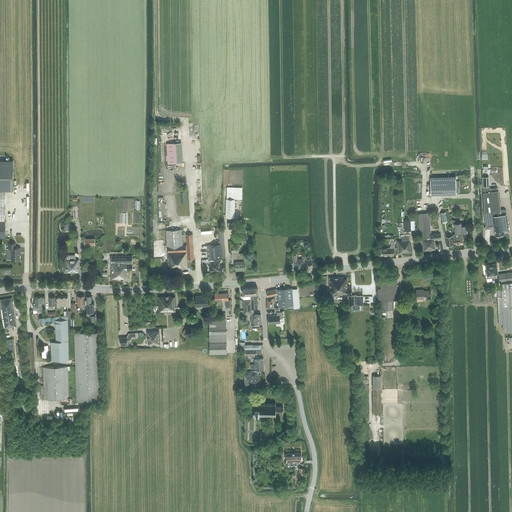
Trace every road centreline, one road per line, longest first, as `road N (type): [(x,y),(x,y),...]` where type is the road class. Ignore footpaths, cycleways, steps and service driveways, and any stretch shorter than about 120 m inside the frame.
road 1 (tertiary): [(0,291),(261,281)]
road 2 (tertiary): [(261,281),(511,247)]
road 3 (unclassified): [(306,511),(314,456),(291,376),(266,345),(261,281)]
